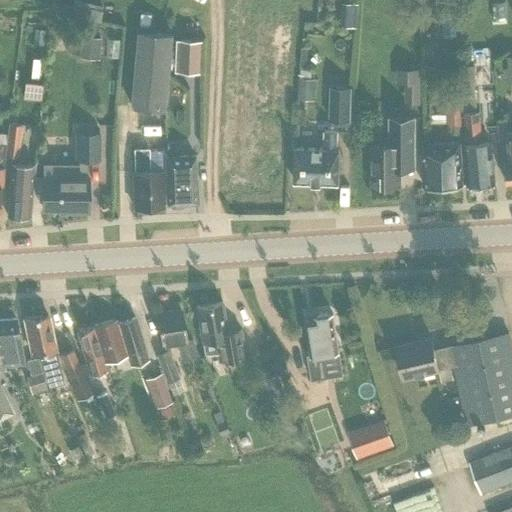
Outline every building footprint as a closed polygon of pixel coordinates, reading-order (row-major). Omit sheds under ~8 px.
[(152,13),(142,12),(141,22),(151,23),(152,13)] [(122,61),(126,28),(79,22),(75,55),(122,61)] [(167,110),(173,34),(139,31),(133,106),(167,110)] [(232,33),(232,107),(293,106),(293,33),(232,33)] [(201,72),(201,40),(181,40),(180,72),(201,72)] [(473,65),(459,66),(461,89),(474,89),(473,65)] [(404,75),(402,109),(422,110),(424,76),(404,75)] [(466,131),(463,132),(468,184),(495,183),(491,142),(476,143),(476,132),(481,132),(480,110),(465,111),(466,131)] [(390,117),(391,136),(385,143),(372,143),(373,184),(402,183),(401,154),(415,153),(414,116),(390,117)] [(6,143),(5,159),(19,159),(21,139),(23,123),(9,121),(7,137),(6,143)] [(78,176),(43,175),(43,207),(70,208),(70,211),(87,211),(87,158),(99,158),(99,128),(77,128),(77,132),(74,132),(75,160),(78,160),(78,176)] [(338,182),(340,148),(337,148),(338,131),(325,130),(324,148),(296,147),(295,181),(338,182)] [(424,186),(463,184),(460,142),(423,144),(424,186)] [(135,171),(133,171),(134,208),(164,206),(162,151),(149,152),(148,148),(133,148),(134,160),(135,171)] [(195,152),(165,153),(165,161),(167,203),(197,202),(196,168),(195,152)] [(30,214),(34,163),(12,163),(10,195),(8,214),(30,214)] [(283,192),(283,178),(232,178),(231,192),(283,192)] [(227,331),(222,301),(196,306),(204,353),(205,353),(206,355),(218,353),(219,359),(246,355),(241,329),(227,331)] [(157,312),(162,343),(175,341),(183,361),(199,354),(193,339),(187,340),(186,339),(181,308),(157,312)] [(324,351),(339,349),(333,313),(332,313),(328,310),(320,311),(320,312),(317,316),(315,316),(306,318),(311,353),(308,354),(312,379),(328,376),(324,351)] [(24,317),(32,354),(37,353),(42,371),(50,386),(64,382),(56,351),(48,315),(24,317)] [(103,358),(104,361),(128,354),(131,363),(147,357),(135,317),(117,322),(116,317),(93,325),(103,358)] [(16,318),(0,319),(0,348),(0,349),(1,353),(2,358),(3,366),(24,364),(21,351),(16,318)] [(103,358),(93,325),(77,330),(87,363),(88,363),(91,374),(106,369),(104,361),(103,358)] [(468,424),(511,413),(511,344),(509,332),(450,346),(435,350),(432,338),(397,346),(404,377),(439,369),(439,368),(454,365),(468,424)] [(92,394),(72,348),(60,353),(80,399),(92,394)] [(167,380),(178,376),(169,350),(157,354),(167,380)] [(31,374),(42,371),(38,357),(27,360),(31,374)] [(31,374),(28,375),(33,392),(47,387),(42,371),(31,374)] [(278,372),(261,378),(274,417),(292,411),(278,372)] [(145,379),(156,408),(172,402),(162,373),(145,379)] [(0,418),(14,412),(0,382),(0,418)] [(351,450),(346,439),(359,433),(344,399),(305,416),(325,462),(351,450)] [(224,422),(217,425),(221,435),(228,432),(224,422)] [(387,425),(350,438),(357,457),(394,444),(387,425)] [(482,493),(511,480),(511,445),(469,462),(482,493)]
